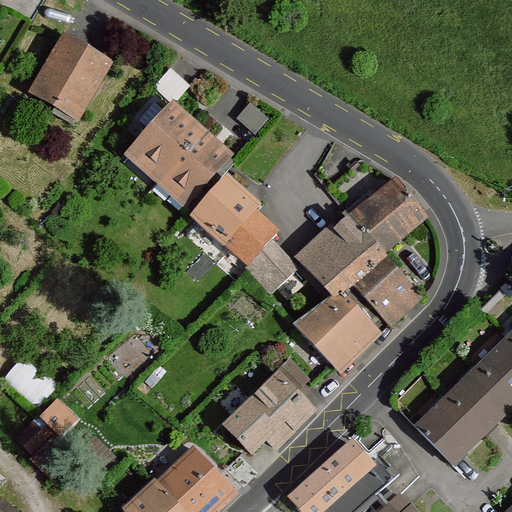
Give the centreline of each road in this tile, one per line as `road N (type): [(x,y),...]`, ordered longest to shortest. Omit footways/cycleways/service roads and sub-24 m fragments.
road 1 (tertiary): [(465,250),(458,217),(419,170),(139,0)]
road 2 (tertiary): [(255,502),(441,313),(459,283),(465,250)]
